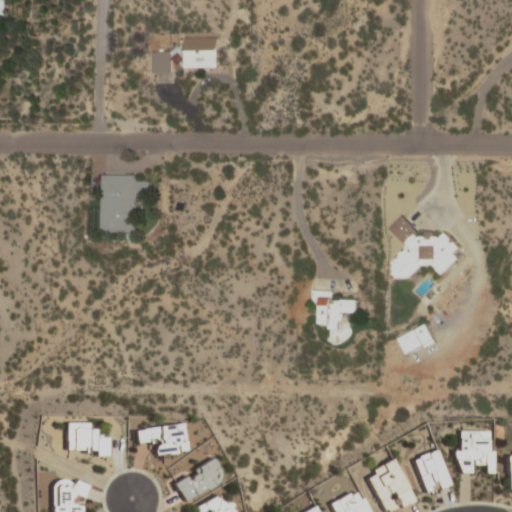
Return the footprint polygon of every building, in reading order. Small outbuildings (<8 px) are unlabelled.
[(152,72),(172,72),(172,64),(183,64),(183,68),(217,68),(217,38),(183,38),(183,51),(152,51),(152,72)] [(140,174),(104,174),(104,232),(140,232),(140,194),(151,194),(151,181),(140,181),(140,174)] [(410,247),(393,264),(399,270),(396,272),(407,282),(427,261),(443,276),(461,258),(455,253),(461,247),(446,232),(439,240),(429,229),(423,235),(403,216),(391,228),(410,247)] [(323,298),(323,328),(343,328),(344,311),(360,312),(360,299),(327,298),(327,292),(318,291),(318,298),(323,298)] [(408,355),(435,341),(426,324),(399,338),(408,355)] [(85,428),(85,422),(65,421),(63,452),(105,455),(106,436),(95,436),(96,428),(85,428)] [(134,446),(152,444),(153,455),(185,452),(183,423),(132,428),(134,446)] [(472,474),(471,465),(482,464),(483,474),(492,474),(491,430),(456,431),(456,449),(453,449),(454,474),(472,474)] [(449,487),(436,449),(410,458),(422,496),(449,487)] [(224,479),(212,458),(171,482),(183,503),(224,479)] [(368,470),(371,474),(364,478),(380,511),(390,511),(413,501),(391,458),(368,470)] [(50,511),(82,511),(83,481),(51,481),(50,511)] [(329,511),(366,511),(356,488),(325,502),(329,511)] [(231,511),(223,492),(193,506),(195,511),(231,511)]
